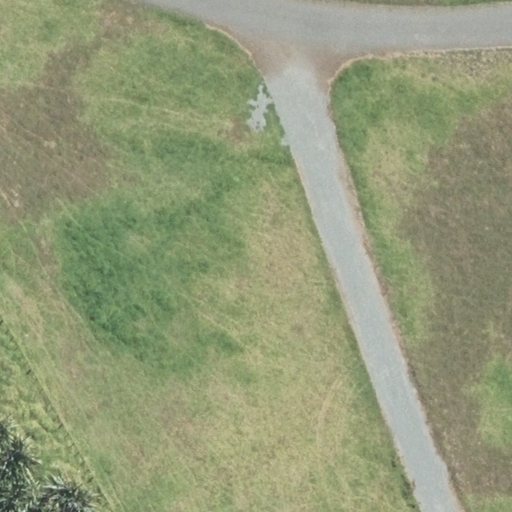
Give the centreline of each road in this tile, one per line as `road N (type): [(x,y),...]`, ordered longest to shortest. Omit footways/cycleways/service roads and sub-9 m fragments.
road 1 (unknown): [(221,0),(293,24),(295,76),(325,182),(446,511)]
road 2 (unknown): [(293,24),(432,36),(511,27)]
